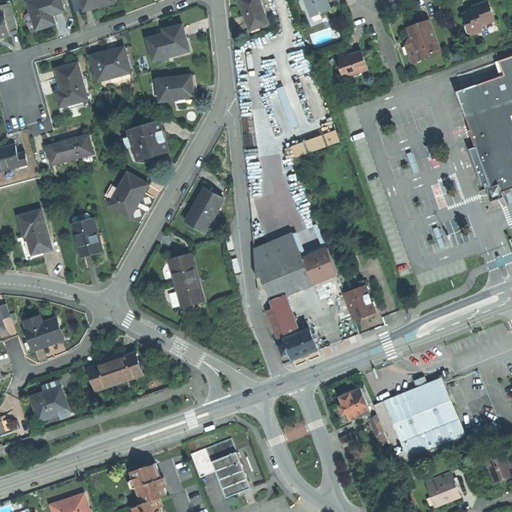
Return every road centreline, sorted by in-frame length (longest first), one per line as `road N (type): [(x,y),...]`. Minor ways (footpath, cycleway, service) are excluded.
road 1 (residential): [(228,92),(252,296),(283,386)]
road 2 (secondary): [(242,401),(0,484)]
road 3 (residential): [(109,307),(228,92)]
road 4 (secondary): [(511,295),(300,380)]
road 5 (residential): [(182,0),(15,59)]
road 6 (residential): [(242,401),(228,373),(109,307)]
road 7 (residential): [(257,396),(293,477),(334,506)]
road 8 (residential): [(334,506),(327,457),(300,380)]
